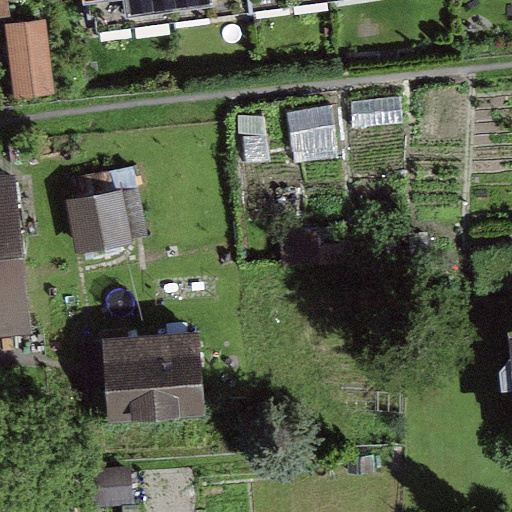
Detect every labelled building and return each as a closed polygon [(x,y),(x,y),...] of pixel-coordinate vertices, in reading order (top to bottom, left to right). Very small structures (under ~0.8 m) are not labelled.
[(168,23),(165,0),(78,0),(84,34),(168,23)] [(253,10),(251,0),(165,0),(168,23),(253,10)] [(292,3),(291,0),(251,0),(253,10),(292,3)] [(54,92),(42,23),(7,29),(19,98),(54,92)] [(338,101),(296,106),(303,157),(345,152),(338,101)] [(0,330),(34,326),(14,177),(0,178),(0,330)] [(110,190),(68,198),(78,255),(120,247),(110,190)] [(511,326),(496,329),(511,453),(511,452),(511,326)] [(205,389),(198,327),(98,337),(104,399),(205,389)] [(300,350),(279,353),(282,373),(303,370),(300,350)]
